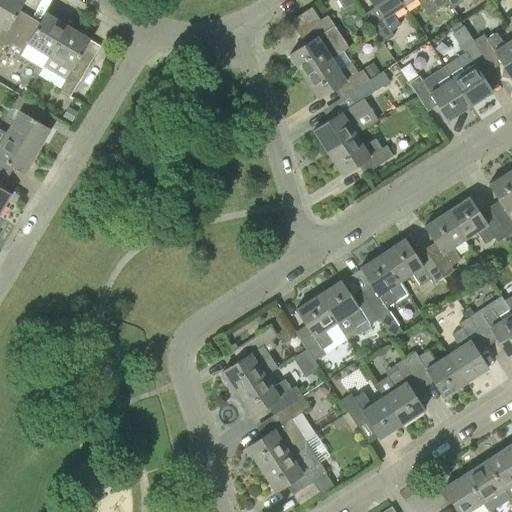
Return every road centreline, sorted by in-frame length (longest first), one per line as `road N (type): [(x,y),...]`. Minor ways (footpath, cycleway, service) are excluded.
road 1 (residential): [(234,511),(177,384),(183,336),(222,300),(318,242)]
road 2 (residential): [(0,283),(154,26)]
road 3 (residential): [(318,242),(252,20)]
road 4 (residential): [(318,242),(511,117)]
road 5 (residential): [(336,511),(511,400)]
